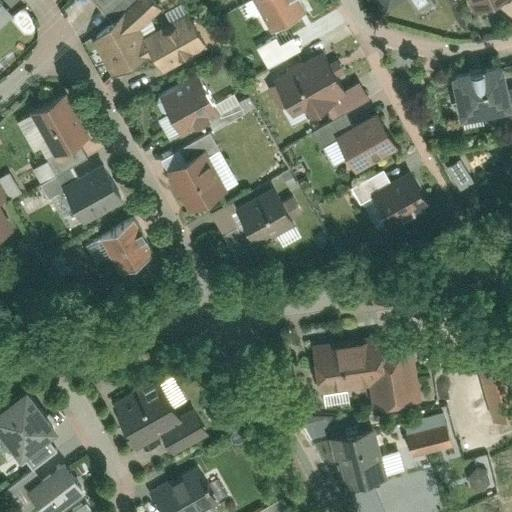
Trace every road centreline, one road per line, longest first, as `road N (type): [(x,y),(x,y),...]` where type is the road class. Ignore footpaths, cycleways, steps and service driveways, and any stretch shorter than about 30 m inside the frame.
road 1 (residential): [(217,315),(62,44)]
road 2 (residential): [(511,270),(217,315)]
road 3 (unclassified): [(217,315),(329,511)]
road 4 (residential): [(46,334),(123,511)]
road 5 (residential): [(511,42),(460,52),(364,31),(342,0)]
road 6 (residential): [(217,315),(46,334)]
